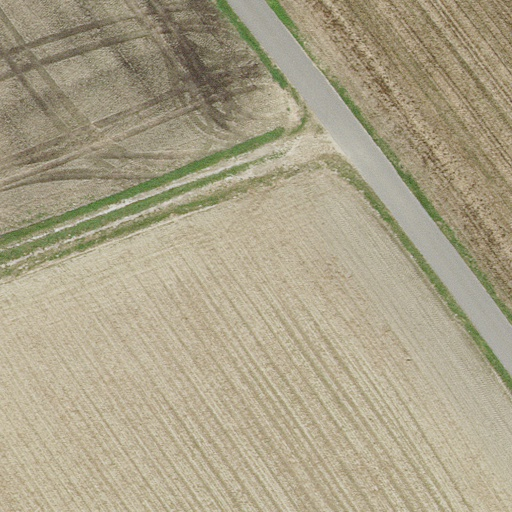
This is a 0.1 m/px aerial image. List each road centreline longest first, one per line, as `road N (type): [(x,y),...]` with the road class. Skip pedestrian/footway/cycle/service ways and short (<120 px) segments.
road 1 (unclassified): [(511,404),(219,0)]
road 2 (track): [(329,149),(0,273)]
